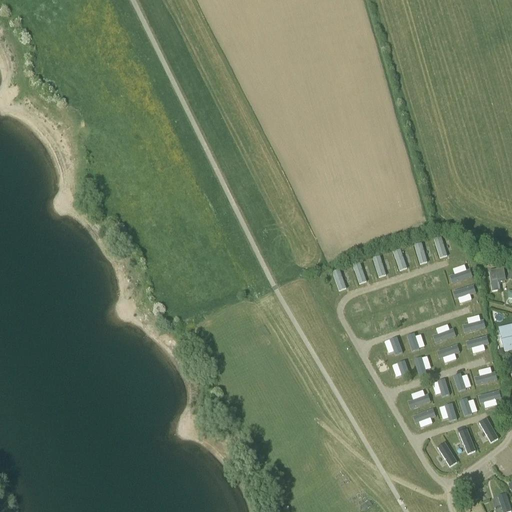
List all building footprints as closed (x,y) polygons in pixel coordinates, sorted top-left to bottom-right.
[(456,336),(457,344),(468,343),(467,334),(456,336)] [(384,346),(390,357),(397,354),(391,342),(384,346)] [(422,361),(413,364),(417,374),(426,371),(422,361)] [(470,377),(462,379),(465,387),(472,384),(470,377)] [(497,391),(487,392),(489,403),(499,401),(497,391)] [(460,432),(468,455),(478,451),(469,428),(460,432)] [(448,466),(457,463),(448,440),(440,443),(448,466)] [(502,497),(505,511),(511,511),(511,503),(510,495),(502,497)]
